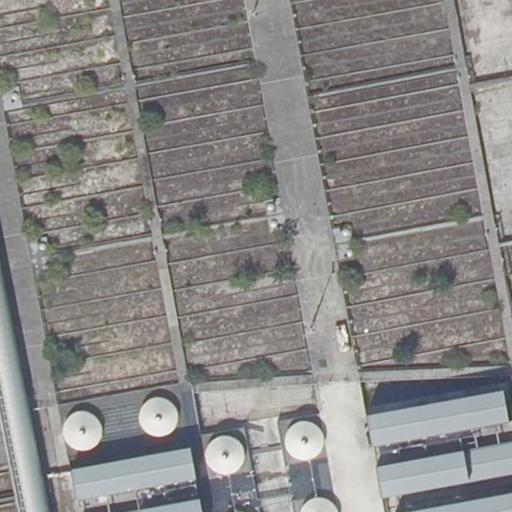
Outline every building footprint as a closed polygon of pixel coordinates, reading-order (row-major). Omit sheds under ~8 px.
[(511,139),(491,141),(495,184),(511,182),(511,139)] [(0,511),(35,511),(0,338),(0,511)] [(504,391),(369,418),(375,450),(510,423),(504,391)] [(179,399),(144,396),(142,426),(177,429),(179,399)] [(75,447),(108,433),(96,406),(64,421),(75,447)] [(511,442),(379,468),(386,501),(511,476),(511,442)] [(71,473),(77,504),(195,483),(190,452),(71,473)] [(511,511),(511,497),(437,511),(511,511)]
